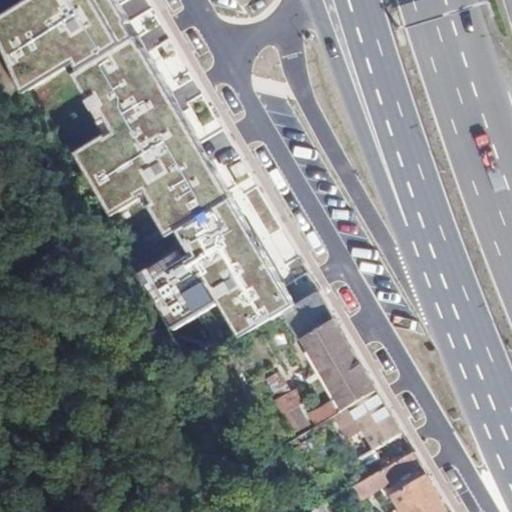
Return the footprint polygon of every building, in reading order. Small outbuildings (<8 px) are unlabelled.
[(78,68),(135,39),(113,0),(36,0),(0,19),(0,40),(23,89),(72,60),(78,68)] [(320,291),(281,225),(213,110),(195,81),(91,129),(221,350),(285,312),(320,291)] [(378,390),(320,291),(285,312),(297,334),(316,323),(319,328),(303,338),(340,400),(328,406),(332,413),(349,404),(350,407),(378,390)] [(263,373),(269,387),(285,380),(279,366),(263,373)] [(286,387),(272,394),(279,410),(301,399),(296,387),(287,390),(286,387)] [(376,450),(405,434),(378,390),(350,407),(376,450)] [(342,468),(370,452),(369,451),(350,460),(348,456),(339,461),(342,468)] [(367,480),(387,469),(384,463),(378,466),(370,452),(342,468),(353,487),(367,480)] [(449,511),(451,511),(433,481),(416,453),(387,469),(367,480),(374,493),(381,490),(387,504),(397,500),(404,511),(449,511)]
